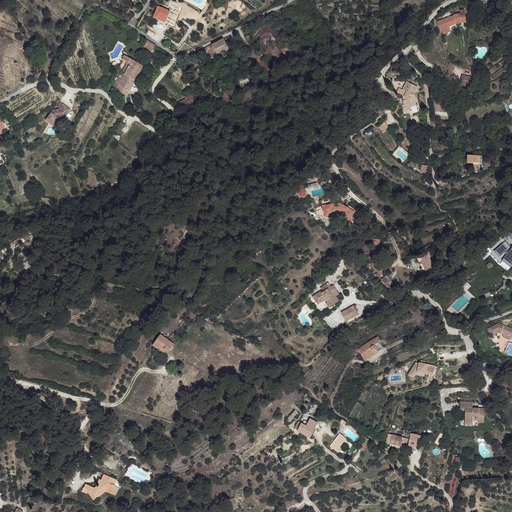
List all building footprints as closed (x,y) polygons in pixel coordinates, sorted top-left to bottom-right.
[(172,1),(168,10),(170,10),(170,11),(179,15),(182,6),(172,1)] [(158,5),(156,10),(168,17),(168,16),(170,11),(170,10),(168,10),(158,5)] [(156,10),(154,15),(166,20),(168,17),(156,10)] [(460,14),(453,15),(453,16),(455,24),(462,23),(461,19),(465,19),(464,10),(459,11),(460,14)] [(170,11),(168,16),(177,19),(179,15),(170,11)] [(453,16),(444,20),(447,27),(455,24),(453,16)] [(444,20),(436,22),(439,29),(440,29),(448,29),(447,27),(444,20)] [(223,38),(193,54),(195,59),(206,53),(206,51),(210,49),(214,56),(232,46),(229,40),(225,42),(223,38)] [(148,40),(145,44),(153,49),(155,46),(148,40)] [(193,54),(187,57),(189,62),(196,61),(195,59),(193,54)] [(123,70),(121,74),(134,81),(140,70),(134,66),(131,64),(133,60),(125,55),(122,60),(123,60),(127,63),(125,65),(128,67),(126,72),(123,70)] [(456,66),(451,63),(447,70),(453,73),(456,66)] [(119,73),(111,88),(126,96),(134,81),(121,74),(119,73)] [(403,107),(405,113),(412,110),(411,108),(417,106),(413,96),(414,94),(409,91),(411,86),(406,84),(402,93),(406,94),(404,98),(406,102),(403,102),(405,106),(403,107)] [(230,85),(229,86),(236,94),(237,93),(230,85)] [(192,90),(184,93),(185,96),(188,103),(196,99),(192,90)] [(185,96),(173,100),(178,107),(188,103),(185,96)] [(44,121),(50,127),(56,119),(64,118),(69,111),(64,106),(62,109),(60,108),(59,110),(51,111),(44,121)] [(385,122),(378,127),(383,133),(390,128),(385,122)] [(480,159),(467,162),(469,170),(475,168),(477,173),(482,172),(481,167),(482,166),(480,159)] [(298,186),(301,197),(307,196),(305,186),(308,185),(303,181),(298,186)] [(328,208),(324,209),(326,216),(331,215),(330,213),(339,211),(342,210),(345,212),(344,215),(351,219),(356,210),(343,203),(340,203),(338,203),(337,202),(327,205),(328,208)] [(511,268),(511,245),(499,243),(496,256),(502,257),(500,266),(511,268)] [(425,254),(421,257),(424,260),(423,261),(428,267),(431,264),(433,267),(437,263),(427,253),(426,255),(425,254)] [(502,278),(500,273),(492,277),(489,278),(487,274),(483,267),(476,270),(479,277),(478,281),(481,282),(480,285),(482,289),(488,291),(493,289),(493,285),(496,284),(498,287),(507,283),(504,277),(502,278)] [(390,274),(385,277),(391,285),(396,282),(390,274)] [(322,291),(313,297),(315,300),(318,299),(320,302),(324,300),(327,298),(329,301),(326,303),(329,307),(337,302),(334,297),(336,296),(339,294),(333,286),(331,287),(329,283),(320,288),(322,291)] [(188,289),(183,298),(187,301),(193,293),(188,289)] [(349,309),(338,315),(343,323),(354,316),(349,309)] [(511,323),(505,321),(503,326),(505,327),(505,328),(509,330),(510,329),(511,330),(511,323)] [(162,336),(159,340),(173,350),(176,347),(162,336)] [(378,337),(358,349),(365,360),(378,351),(377,351),(382,348),(379,342),(381,341),(378,336),(378,337)] [(159,340),(154,347),(160,351),(161,349),(165,352),(166,351),(170,354),(173,350),(159,340)] [(422,365),(416,361),(410,372),(414,374),(408,374),(408,384),(418,385),(418,377),(422,370),(420,369),(422,365)] [(481,416),(482,404),(470,403),(470,397),(458,396),(457,404),(462,404),(462,406),(461,417),(469,417),(469,416),(475,416),(481,416)] [(298,427),(296,430),(309,437),(318,423),(310,418),(306,425),(300,422),(300,423),(298,422),(296,426),(298,427)] [(340,434),(330,446),(337,452),(342,444),(339,442),(343,436),(340,434)] [(392,434),(390,443),(401,446),(403,437),(392,434)] [(362,441),(358,447),(363,451),(369,443),(364,439),(362,441)] [(85,484),(82,490),(87,492),(91,498),(93,496),(94,497),(103,491),(101,488),(113,492),(116,486),(112,483),(114,479),(102,474),(101,477),(99,480),(99,482),(92,487),(85,484)] [(93,496),(91,498),(92,501),(107,492),(111,494),(113,492),(101,488),(103,491),(94,497),(93,496)] [(230,501),(223,504),(226,510),(233,506),(230,501)]
